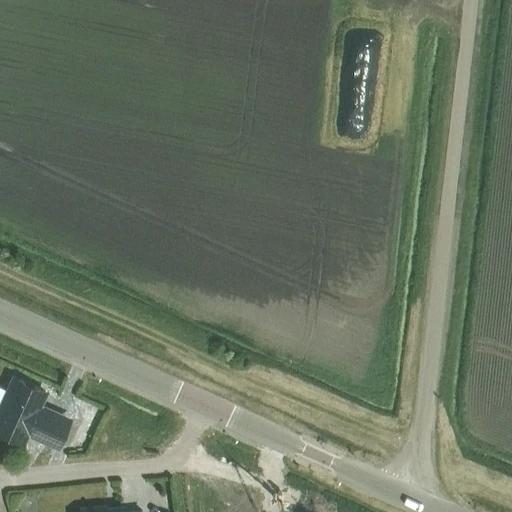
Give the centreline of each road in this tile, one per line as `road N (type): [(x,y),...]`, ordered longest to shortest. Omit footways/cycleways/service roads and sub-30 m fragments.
road 1 (unclassified): [(413,502),(470,0)]
road 2 (track): [(418,452),(0,263)]
road 3 (residential): [(0,482),(168,464),(205,406)]
road 4 (tertiary): [(205,406),(413,502)]
road 5 (tertiary): [(0,314),(205,406)]
